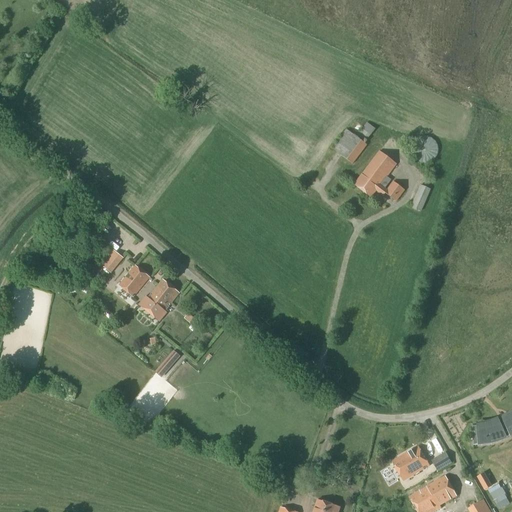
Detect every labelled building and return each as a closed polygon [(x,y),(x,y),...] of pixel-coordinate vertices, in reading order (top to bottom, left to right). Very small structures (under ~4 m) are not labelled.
[(356,136),(365,143),(376,130),(367,123),(356,136)] [(332,149),(353,164),(367,145),(347,130),(332,149)] [(412,149),(412,150),(412,151),(412,152),(412,153),(413,154),(413,155),(414,156),(414,157),(415,158),(416,159),(417,160),(417,161),(419,162),(420,162),(422,163),(423,163),(424,163),(425,163),(426,163),(427,163),(428,163),(429,162),(431,162),(432,161),(433,161),(434,159),(435,159),(436,158),(437,157),(437,156),(437,155),(438,154),(438,153),(438,151),(438,150),(438,149),(438,148),(438,147),(438,146),(437,145),(437,144),(437,143),(436,142),(435,141),(434,140),(433,139),(432,138),(431,138),(430,137),(429,137),(427,137),(425,137),(424,137),(423,137),(421,137),(420,138),(419,138),(418,139),(417,140),(416,140),(415,141),(414,142),(414,143),(413,144),(413,145),(412,146),(412,147),(412,149)] [(385,194),(396,202),(405,191),(394,182),(387,191),(385,189),(391,181),(387,177),(396,165),(380,152),(355,185),(371,198),(376,191),(383,197),(385,194)] [(412,208),(421,212),(431,190),(422,186),(412,208)] [(101,265),(112,275),(123,259),(112,250),(101,265)] [(119,286),(133,298),(149,278),(135,266),(119,286)] [(139,305),(160,322),(167,313),(166,312),(169,307),(179,294),(163,280),(148,298),(146,297),(139,305)] [(190,329),(193,331),(199,324),(196,321),(197,321),(188,314),(184,319),(192,325),(190,329)] [(180,355),(173,350),(155,372),(161,377),(180,355)] [(505,438),(503,434),(510,431),(511,435),(511,434),(511,413),(509,415),(504,418),(506,423),(500,426),(497,421),(491,423),(485,425),(479,426),(479,427),(474,427),(475,445),(480,444),(489,443),(497,441),(505,438)] [(418,447),(392,462),(403,481),(429,466),(418,447)] [(441,459),(446,466),(451,463),(447,455),(441,459)] [(508,509),(511,506),(511,485),(503,467),(490,474),(508,509)] [(466,494),(460,484),(464,482),(459,474),(451,478),(462,497),(466,494)] [(427,487),(439,507),(457,496),(445,476),(427,487)] [(439,507),(427,487),(409,498),(417,511),(434,511),(439,509),(438,507),(439,507)] [(313,511),(338,511),(340,508),(317,500),(313,511)] [(489,511),(483,501),(471,508),(472,511),(489,511)]
